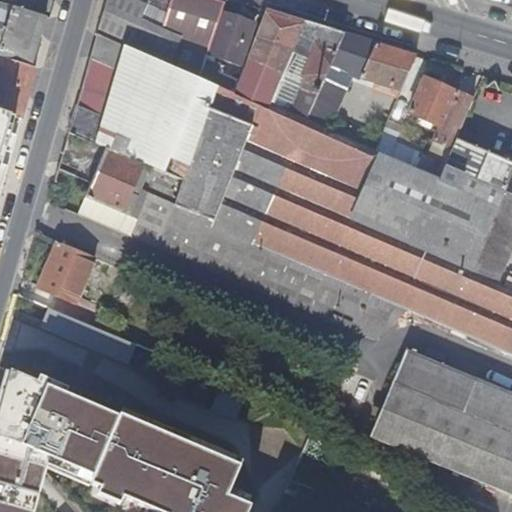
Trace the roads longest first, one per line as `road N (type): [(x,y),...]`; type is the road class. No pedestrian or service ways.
road 1 (unclassified): [(0,331),(325,471)]
road 2 (unclassified): [(0,282),(84,0)]
road 3 (secondary): [(374,0),(511,42)]
